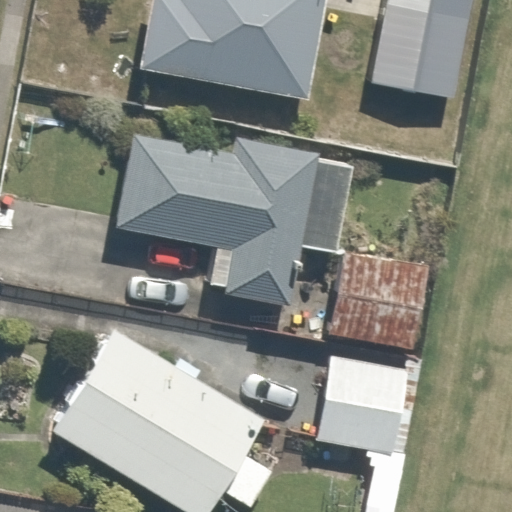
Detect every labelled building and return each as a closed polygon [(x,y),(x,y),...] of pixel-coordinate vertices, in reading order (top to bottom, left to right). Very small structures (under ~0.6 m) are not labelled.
[(295,103),(318,0),(136,0),(118,62),(295,103)] [(470,0),(371,0),(360,78),(457,92),(470,0)] [(223,155),(122,138),(109,218),(208,243),(205,286),(283,306),(292,242),(329,247),(341,165),(228,133),(223,155)] [(420,254),(333,243),(322,328),(409,339),(420,254)] [(250,423),(103,326),(39,436),(169,511),(193,511),(210,489),(241,511),(264,473),(238,454),(250,423)] [(353,509),(385,511),(395,511),(412,350),(317,340),(307,434),(359,439),(353,509)]
